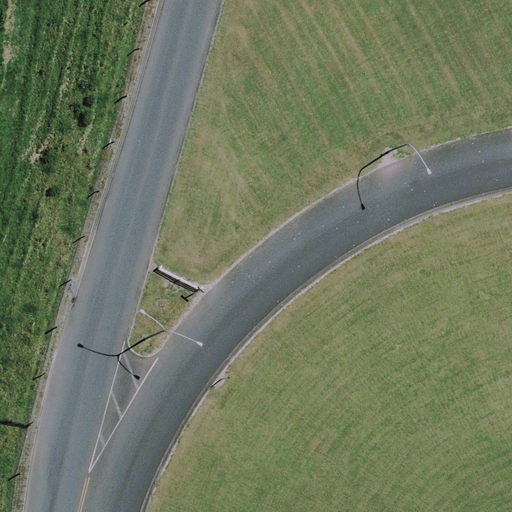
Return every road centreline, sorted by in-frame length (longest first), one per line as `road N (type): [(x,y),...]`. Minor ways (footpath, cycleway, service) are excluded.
road 1 (secondary): [(511,160),(332,225),(216,312),(86,466)]
road 2 (secondary): [(86,466),(142,143),(178,0)]
